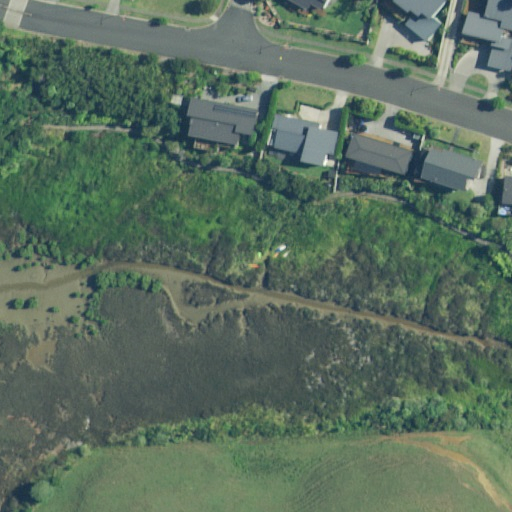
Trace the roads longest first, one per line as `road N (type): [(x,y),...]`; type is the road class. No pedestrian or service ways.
road 1 (residential): [(511,126),(225,48)]
road 2 (residential): [(225,48),(20,0)]
